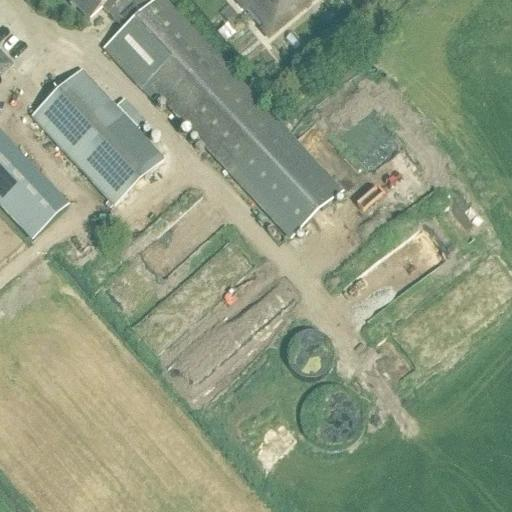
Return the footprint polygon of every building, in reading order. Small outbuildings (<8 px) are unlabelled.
[(100,12),(103,15),(122,35),(107,49),(108,50),(104,54),(147,101),(152,96),(231,181),(289,245),(342,198),(282,133),(159,2),(156,5),(151,0),(132,0),(128,4),(124,0),(64,0),(88,26),(100,12)] [(235,0),(270,41),(318,0),(235,0)] [(372,7),(362,14),(368,21),(377,13),(372,7)] [(225,29),(216,37),(224,46),(234,38),(225,29)] [(0,82),(14,70),(0,55),(0,82)] [(50,105),(31,122),(34,126),(80,176),(113,212),(164,166),(115,113),(114,112),(81,76),(50,105)] [(0,210),(1,211),(19,230),(31,245),(68,212),(55,197),(0,138),(0,210)] [(309,386),(311,386),(313,386),(315,386),(318,385),(320,384),(322,383),(324,381),(326,380),(328,378),(329,376),(330,374),(331,371),(332,369),(333,367),(333,365),(333,363),(333,360),(333,358),(332,356),(331,354),(330,351),(329,349),(328,347),(326,345),(324,344),(322,342),(320,341),(318,340),(316,339),(313,339),(311,338),(309,338),(307,338),(305,339),(302,339),(300,340),(298,341),(296,342),(294,344),(292,345),(290,347),(289,349),(288,351),(287,353),(286,356),(285,358),(285,360),(285,362),(285,364),(285,367),(286,369),(286,371),(287,373),(289,375),(290,377),(292,379),(294,381),(296,382),(298,384),(300,385),(302,385),(304,386),(307,386),(309,386)]
